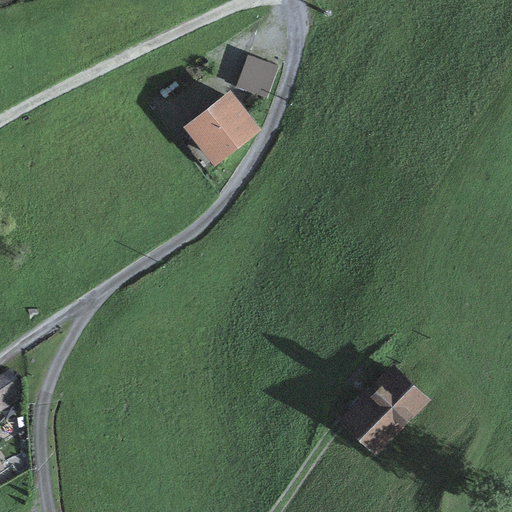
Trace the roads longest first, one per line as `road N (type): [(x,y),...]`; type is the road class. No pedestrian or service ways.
road 1 (track): [(243,0),(0,121)]
road 2 (residential): [(292,0),(296,51),(273,123)]
